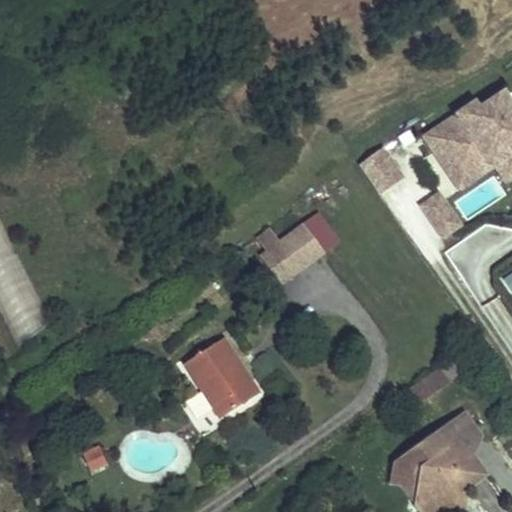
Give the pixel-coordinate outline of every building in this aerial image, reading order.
[(475,110),(433,139),(458,177),(498,151),(511,171),(511,114),(503,101),(479,117),(475,110)] [(511,184),(511,171),(498,151),(458,177),(433,139),(424,144),(459,196),(494,172),(505,189),(511,184)] [(381,155),(359,172),(379,202),(402,186),(381,155)] [(459,232),(438,202),(422,214),(442,244),(459,232)] [(301,235),(260,266),(279,292),(320,261),(301,235)] [(224,347),(184,373),(220,428),(260,401),(224,347)] [(461,361),(412,396),(422,410),(471,375),(461,361)] [(446,430),(464,455),(481,443),(463,418),(446,430)] [(464,455),(446,430),(392,470),(391,478),(398,488),(403,484),(411,496),(410,511),(450,511),(452,505),(483,482),(464,455)]
